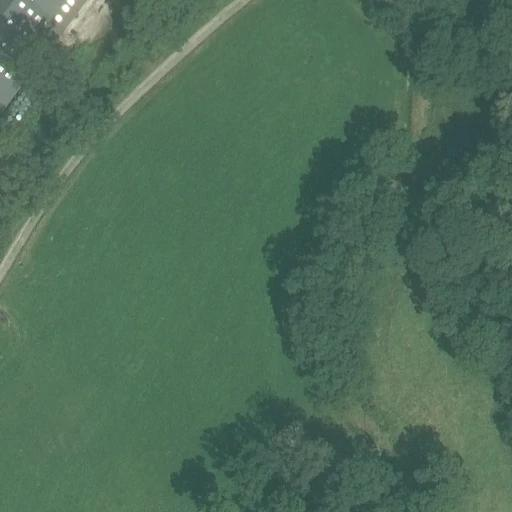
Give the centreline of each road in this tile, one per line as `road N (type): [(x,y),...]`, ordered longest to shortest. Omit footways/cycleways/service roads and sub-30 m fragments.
road 1 (track): [(0,277),(66,171),(245,0)]
road 2 (track): [(388,0),(511,88)]
